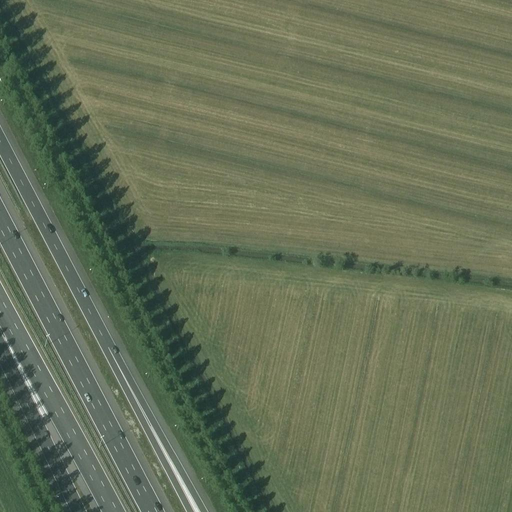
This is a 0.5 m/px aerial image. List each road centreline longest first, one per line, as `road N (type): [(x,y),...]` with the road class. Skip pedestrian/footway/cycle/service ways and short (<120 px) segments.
road 1 (motorway): [(152,511),(0,220)]
road 2 (motorway): [(0,305),(112,511)]
road 3 (motorway): [(97,330),(0,135)]
road 4 (motorway): [(0,309),(79,511)]
road 5 (motorway): [(203,511),(97,330)]
road 6 (motorway): [(191,511),(97,330)]
